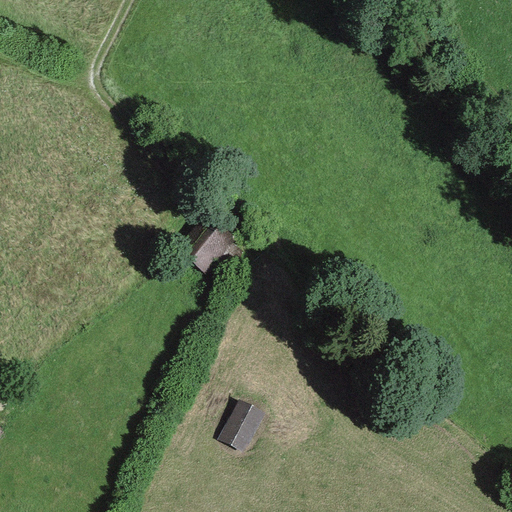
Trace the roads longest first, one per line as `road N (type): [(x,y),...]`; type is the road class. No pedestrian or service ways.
road 1 (track): [(273,295),(192,187),(87,85)]
road 2 (track): [(0,50),(87,85),(130,0)]
